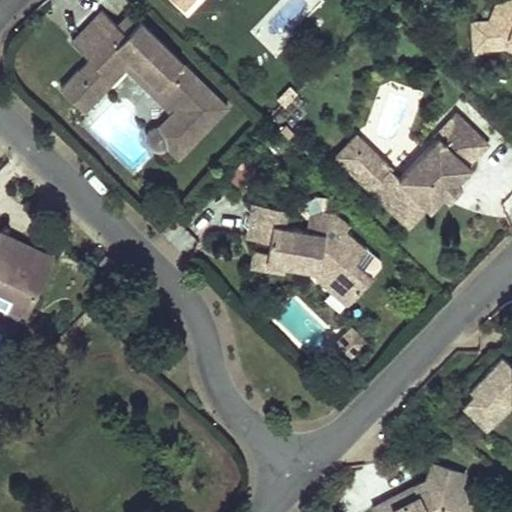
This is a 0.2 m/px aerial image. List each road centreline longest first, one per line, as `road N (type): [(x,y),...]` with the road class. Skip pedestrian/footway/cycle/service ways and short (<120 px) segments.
road 1 (residential): [(0,116),(188,302),(233,415),(300,475)]
road 2 (residential): [(511,261),(300,475)]
